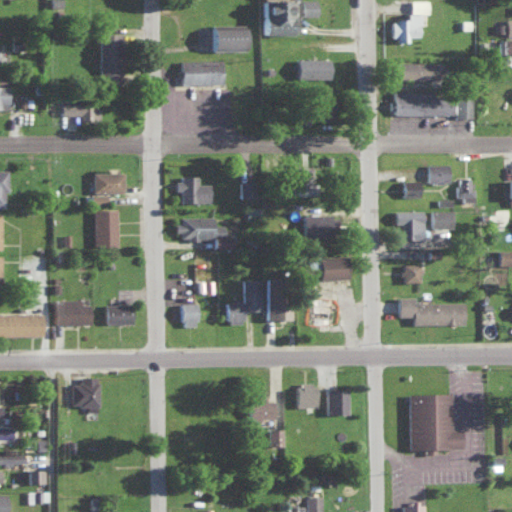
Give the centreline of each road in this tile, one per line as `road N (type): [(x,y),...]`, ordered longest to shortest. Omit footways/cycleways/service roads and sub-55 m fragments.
road 1 (residential): [(384,511),(370,0)]
road 2 (residential): [(511,357),(0,365)]
road 3 (residential): [(168,511),(160,0)]
road 4 (residential): [(511,147),(0,148)]
